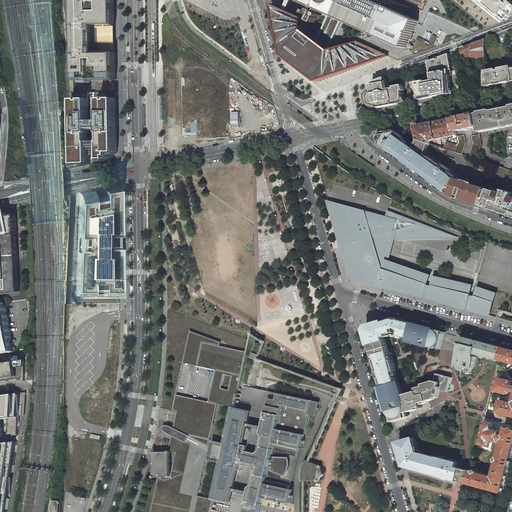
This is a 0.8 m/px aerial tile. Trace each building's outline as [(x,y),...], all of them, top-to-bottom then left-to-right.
[(91,80),(115,79),(115,54),(113,54),(113,52),(115,51),(114,26),(112,26),(112,23),(107,24),(107,12),(106,0),(72,0),(73,4),(73,25),(75,25),(75,27),(73,27),(74,52),(75,52),(75,54),(74,54),(75,80),(81,80),(81,79),(91,79),(91,80)] [(297,0),(315,8),(313,13),(314,13),(310,21),(317,24),(320,17),(322,18),(323,16),(321,15),(323,11),(329,14),(342,20),(406,49),(409,41),(419,21),(375,1),(373,0),(297,0)] [(404,0),(424,9),(428,0),(404,0)] [(475,0),(502,21),(508,15),(511,16),(511,2),(509,0),(475,0)] [(319,83),(389,56),(357,41),(332,51),(329,48),(317,39),(307,31),(303,18),(288,11),(285,10),(271,4),(287,55),(302,69),(312,77),(319,83)] [(342,20),(329,14),(317,39),(329,48),(342,20)] [(486,40),(472,45),(472,55),(472,57),(486,57),(486,40)] [(472,45),(462,49),(464,53),(466,53),(468,57),(472,55),(472,45)] [(417,88),(422,100),(438,96),(438,95),(445,93),(445,95),(452,94),(451,75),(450,71),(452,71),(449,54),(440,57),(441,59),(437,59),(436,58),(428,62),(429,66),(431,80),(429,80),(415,83),(415,88),(417,88)] [(501,69),(498,70),(497,68),(493,69),(493,70),(487,71),(487,87),(511,81),(511,66),(505,68),(505,67),(501,68),(501,69)] [(377,108),(379,108),(383,107),(382,105),(384,104),(384,105),(387,105),(388,106),(404,103),(403,90),(405,90),(404,85),(395,87),(395,88),(391,89),(388,90),(386,79),(386,78),(375,82),(376,84),(372,85),(373,90),(372,91),(370,92),(370,93),(369,94),(368,95),(368,96),(368,98),(368,99),(368,101),(369,103),(370,104),(371,105),(372,106),(374,107),(375,107),(377,108)] [(74,92),(76,168),(85,166),(85,165),(91,165),(108,162),(108,161),(118,154),(117,121),(117,92),(74,92)] [(479,132),(511,125),(511,106),(476,114),(478,127),(479,132)] [(476,114),(454,119),(456,131),(478,127),(476,114)] [(454,119),(434,123),(437,139),(440,138),(457,135),(456,131),(454,119)] [(434,123),(416,126),(418,139),(428,143),(430,143),(431,140),(437,139),(434,123)] [(426,156),(424,154),(428,143),(418,139),(417,142),(415,145),(414,146),(409,142),(410,141),(404,137),(405,135),(411,134),(410,127),(382,133),(382,135),(381,135),(379,137),(379,139),(379,141),(381,142),(380,144),(451,195),(457,179),(457,177),(448,171),(449,169),(440,163),(439,164),(428,156),(426,156)] [(482,144),(480,134),(472,136),(474,143),(469,156),(476,159),(480,150),(482,144)] [(464,136),(457,136),(458,142),(457,145),(455,152),(462,154),(466,143),(464,136)] [(442,147),(455,152),(457,145),(447,142),(445,146),(442,146),(442,147)] [(427,153),(430,143),(428,143),(424,154),(426,156),(428,156),(439,164),(440,163),(427,153)] [(458,176),(449,169),(448,171),(457,177),(458,176)] [(462,199),(481,205),(486,190),(487,189),(472,184),(472,182),(465,180),(464,181),(457,179),(451,195),(459,198),(459,199),(459,200),(460,200),(461,200),(462,200),(462,199)] [(91,190),(87,191),(81,295),(96,295),(96,280),(107,280),(107,295),(120,295),(118,185),(101,188),(102,193),(92,195),(91,190)] [(481,205),(511,216),(511,196),(511,197),(511,195),(511,192),(506,190),(504,194),(494,190),(494,192),(486,190),(481,205)] [(459,198),(451,195),(451,197),(480,207),(481,205),(462,199),(462,200),(461,200),(460,200),(459,200),(459,199),(459,198)] [(363,211),(329,202),(343,251),(351,279),(489,316),(493,302),(475,296),(469,294),(432,285),(427,284),(396,273),(397,272),(396,270),(395,268),(394,267),(392,267),(390,267),(388,268),(387,270),(387,272),(383,271),(386,260),(391,238),(440,237),(440,230),(388,210),(387,223),(368,222),(362,222),(363,211)] [(511,216),(481,205),(480,207),(511,218),(511,216)] [(0,294),(20,292),(17,214),(10,214),(9,208),(0,209),(0,294)] [(388,210),(363,211),(362,222),(368,222),(387,223),(388,210)] [(396,273),(427,284),(429,275),(394,263),(386,260),(383,271),(387,272),(387,270),(388,268),(390,267),(392,267),(394,267),(395,268),(396,270),(397,272),(396,273)] [(471,285),(434,276),(432,285),(469,294),(471,285)] [(495,293),(478,287),(475,296),(493,302),(495,293)] [(30,305),(29,298),(27,299),(12,301),(13,308),(6,310),(5,302),(0,302),(0,353),(18,350),(21,344),(23,339),(24,336),(28,324),(29,314),(30,305)] [(391,361),(384,336),(394,333),(394,334),(408,338),(412,323),(394,318),(386,320),(387,322),(384,322),(384,321),(368,326),(366,329),(369,339),(370,339),(372,344),(371,344),(374,355),(376,361),(375,361),(382,386),(384,386),(397,382),(394,372),(396,371),(393,360),(391,361)] [(411,341),(437,348),(438,347),(442,348),(446,332),(412,323),(408,338),(408,339),(412,340),(411,341)] [(240,385),(247,352),(220,346),(221,342),(192,331),(190,332),(183,363),(216,370),(212,386),(221,388),(224,374),(233,375),(229,390),(238,392),(240,385)] [(475,356),(476,353),(500,359),(503,348),(502,348),(464,337),(463,341),(462,340),(454,368),(471,372),(472,368),(473,369),(477,357),(475,356)] [(511,350),(503,348),(500,359),(511,362),(511,385),(511,381),(499,378),(496,390),(509,394),(510,390),(511,390),(511,403),(501,400),(498,412),(511,415),(511,350)] [(0,384),(25,380),(25,360),(22,360),(22,358),(6,361),(6,363),(0,363),(0,384)] [(248,384),(256,386),(261,362),(255,360),(253,359),(248,384)] [(170,448),(169,451),(170,451),(176,453),(171,477),(158,477),(150,511),(194,511),(198,496),(204,470),(194,468),(205,420),(214,422),(218,404),(209,402),(212,386),(216,370),(183,363),(173,410),(177,411),(177,414),(176,420),(174,428),(176,429),(178,424),(191,430),(192,430),(192,431),(192,432),(192,433),(191,439),(190,438),(189,440),(190,441),(189,447),(188,448),(187,449),(186,449),(186,448),(171,441),(170,448)] [(418,391),(406,395),(403,395),(400,386),(398,386),(397,382),(384,386),(385,390),(383,390),(391,415),(392,415),(394,422),(407,418),(406,413),(418,409),(418,408),(422,407),(421,403),(436,399),(436,398),(438,398),(441,390),(447,392),(451,378),(437,374),(434,381),(433,381),(432,379),(430,379),(430,378),(428,379),(429,383),(423,384),(424,386),(417,388),(418,391)] [(233,406),(233,407),(226,443),(213,440),(211,447),(211,448),(209,447),(209,445),(214,422),(205,420),(194,468),(204,470),(208,452),(210,452),(210,453),(208,460),(221,463),(213,499),(198,496),(194,511),(259,511),(262,497),(288,503),(289,499),(287,498),(289,489),(298,448),(300,438),(302,439),(303,435),(305,435),(309,414),(302,413),(303,411),(306,411),(308,404),(309,404),(310,400),(241,385),(240,385),(238,392),(235,407),(234,406),(234,407),(233,406)] [(221,388),(212,386),(209,402),(218,404),(233,407),(233,406),(234,407),(234,406),(235,407),(238,392),(229,390),(221,388)] [(26,392),(0,396),(0,511),(4,511),(14,441),(7,441),(8,434),(16,434),(17,413),(24,414),(26,392)] [(309,414),(316,416),(319,402),(310,400),(309,404),(308,404),(306,411),(303,411),(302,413),(309,414)] [(503,440),(500,450),(511,452),(511,428),(507,427),(504,436),(500,435),(500,432),(493,430),(492,427),(493,423),(487,421),(481,444),(487,445),(488,441),(490,440),(498,442),(498,439),(503,440)] [(191,430),(178,424),(176,429),(174,428),(172,427),(169,426),(168,426),(167,426),(165,426),(164,426),(163,427),(163,429),(164,430),(165,430),(166,431),(167,432),(172,435),(172,439),(171,441),(186,448),(186,449),(187,449),(188,448),(189,447),(190,441),(189,440),(190,438),(191,439),(192,433),(192,432),(192,431),(192,430),(191,430)] [(466,483),(470,470),(465,469),(457,467),(459,461),(418,451),(414,438),(413,436),(395,441),(402,466),(461,482),(466,483)] [(497,462),(495,470),(507,472),(511,454),(511,452),(500,450),(498,458),(497,457),(496,462),(497,462)] [(158,477),(171,477),(170,451),(169,451),(154,452),(154,477),(158,477)] [(306,463),(305,482),(323,482),(324,464),(306,463)] [(507,472),(495,470),(493,477),(477,473),(478,472),(474,471),(473,471),(470,470),(466,483),(502,492),(506,479),(507,472)] [(59,511),(60,501),(51,501),(51,511),(59,511)]
